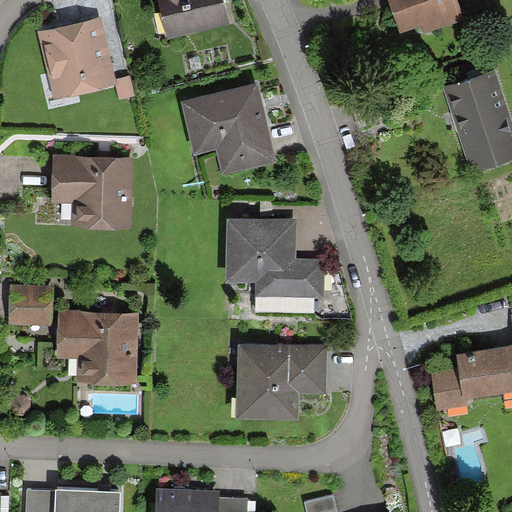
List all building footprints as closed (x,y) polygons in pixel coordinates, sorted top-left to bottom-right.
[(154,0),(163,34),(224,19),(218,0),(154,0)] [(458,16),(452,0),(386,0),(397,28),(416,21),(418,30),(458,16)] [(96,18),(37,30),(51,94),(110,82),(96,18)] [(511,116),(495,67),(447,84),(475,166),(511,153),(511,116)] [(129,98),(125,78),(114,80),(118,100),(129,98)] [(271,158),(252,83),(178,101),(190,151),(213,146),(219,170),(271,158)] [(393,98),(354,107),(362,138),(400,129),(393,98)] [(127,225),(129,156),(52,154),(50,200),(72,200),(72,224),(127,225)] [(293,258),(293,219),(226,218),(226,277),(251,278),(251,295),(320,296),(321,258),(293,258)] [(46,286),(8,285),(7,321),(46,321),(46,286)] [(133,380),(135,311),(57,309),(56,355),(78,355),(78,379),(133,380)] [(511,312),(509,313),(510,341),(453,352),(455,368),(427,373),(433,406),(464,401),(462,393),(511,385),(511,387),(511,312)] [(323,392),(324,346),(236,344),(234,412),(292,414),(292,391),(323,392)] [(213,491),(153,490),(153,511),(212,511),(213,497),(213,491)] [(50,511),(51,493),(22,492),(21,511),(50,511)] [(110,511),(111,495),(51,493),(50,511),(110,511)] [(332,511),(329,496),(303,501),(305,511),(332,511)] [(243,511),(244,497),(213,497),(212,511),(243,511)]
